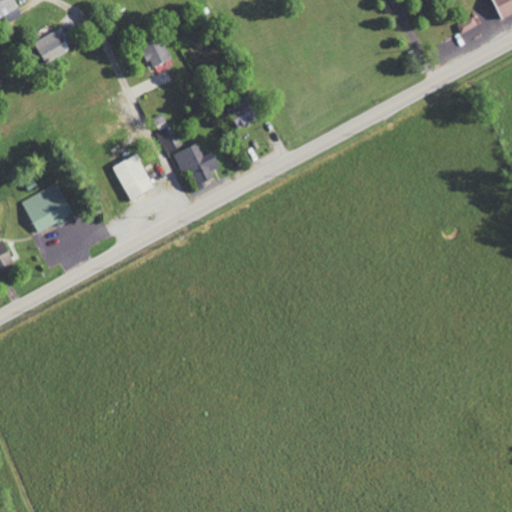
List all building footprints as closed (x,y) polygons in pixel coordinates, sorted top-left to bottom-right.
[(0,0),(0,18),(6,16),(5,13),(15,9),(11,0),(0,0)] [(511,0),(491,0),(498,17),(511,11),(511,0)] [(456,24),(460,33),(477,26),(473,16),(456,24)] [(60,43),(54,31),(33,42),(44,63),(70,50),(65,41),(60,43)] [(160,36),(140,45),(150,68),(171,59),(160,36)] [(233,127),(254,120),(248,98),(226,105),(233,127)] [(154,124),(165,153),(179,148),(167,119),(154,124)] [(173,153),(182,174),(189,171),(194,186),(213,178),(210,171),(219,167),(213,152),(202,156),(197,144),(173,153)] [(113,164),(127,200),(153,190),(139,154),(113,164)] [(39,234),(66,219),(65,218),(73,213),(56,183),(21,203),(39,234)] [(0,269),(12,264),(1,237),(0,237),(0,269)]
